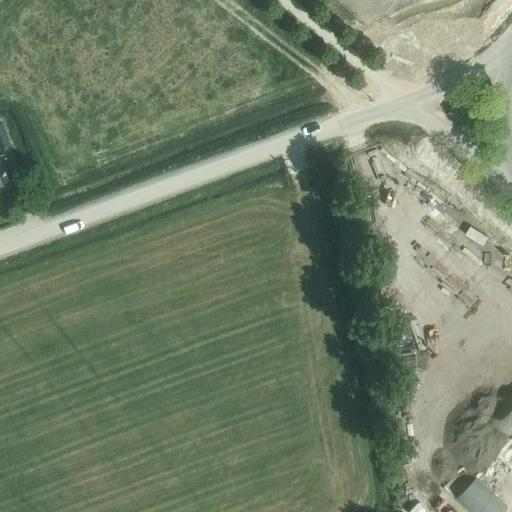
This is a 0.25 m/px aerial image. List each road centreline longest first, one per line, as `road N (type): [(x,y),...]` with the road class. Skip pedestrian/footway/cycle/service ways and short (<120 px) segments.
road 1 (unclassified): [(0,248),(408,103)]
road 2 (unclassified): [(511,187),(408,103)]
